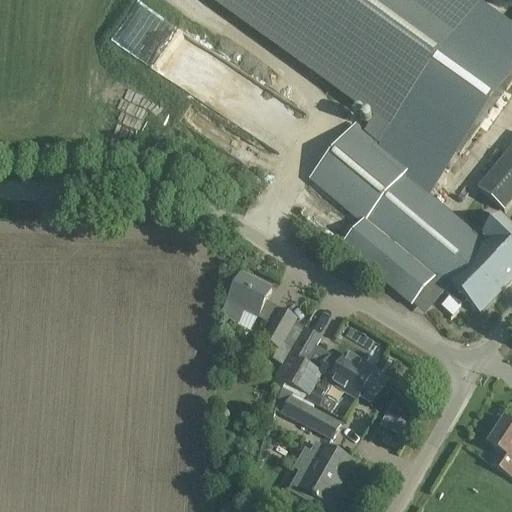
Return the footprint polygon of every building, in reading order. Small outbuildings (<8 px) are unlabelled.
[(468,0),(211,0),(393,130),(480,9),(468,0)] [(511,0),(482,0),(483,0),(485,2),(487,3),(490,4),(492,6),(495,6),(497,7),(500,8),(503,8),(505,8),(508,8),(511,8),(511,7),(511,0)] [(413,308),(414,307),(434,286),(459,309),(466,302),(480,317),(511,283),(511,228),(501,218),(482,237),(488,242),(485,245),(404,179),(408,174),(423,184),(436,166),(394,136),(383,151),(357,129),(312,182),(363,225),(342,250),(413,308)] [(511,205),(511,150),(478,191),(505,214),(511,205)] [(242,278),(222,317),(252,332),(272,292),(242,278)] [(296,321),(281,313),(266,343),(282,350),(296,321)] [(305,333),(275,384),(317,409),(331,387),(357,403),(375,374),(348,357),(342,368),(330,361),(321,377),(303,366),(318,341),(305,333)] [(342,428),(293,403),(285,418),(334,443),(342,428)] [(388,433),(397,439),(405,426),(396,420),(388,433)] [(505,422),(489,447),(500,454),(491,467),(510,480),(511,476),(511,424),(511,426),(505,422)] [(302,475),(290,496),(315,510),(319,502),(328,508),(352,466),(335,456),(327,451),(325,454),(317,449),(312,458),(307,455),(297,472),(302,475)]
